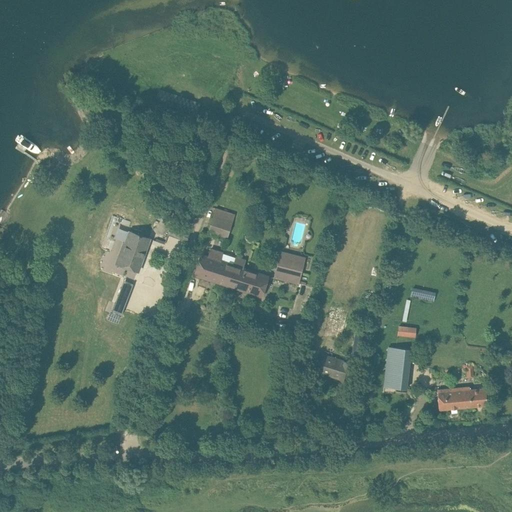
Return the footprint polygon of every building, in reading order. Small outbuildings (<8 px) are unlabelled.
[(200,103),(159,90),(155,101),(196,115),(200,103)] [(300,153),(302,147),(293,143),(290,149),(300,153)] [(234,214),(217,208),(208,235),(226,240),(234,214)] [(190,231),(189,231),(171,224),(168,234),(186,241),(190,231)] [(141,264),(150,238),(129,231),(125,243),(123,242),(116,263),(138,271),(136,270),(139,263),(141,264)] [(228,285),(234,265),(220,261),(222,253),(211,249),(208,257),(201,255),(194,274),(228,285)] [(302,265),(304,257),(281,251),(280,259),(275,278),(298,284),(301,272),(307,273),(308,267),(302,266),(302,265)] [(261,296),(267,276),(243,268),(245,260),(237,257),(234,265),(228,285),(261,296)] [(412,286),(410,296),(433,301),(435,292),(412,286)] [(330,303),(322,336),(335,339),(340,319),(336,318),(339,305),(330,303)] [(398,325),(397,335),(415,337),(416,326),(398,325)] [(355,331),(352,347),(361,349),(362,345),(364,333),(357,331),(355,331)] [(312,350),(303,347),(298,366),(307,369),(312,350)] [(384,386),(406,389),(408,373),(410,349),(399,348),(398,348),(395,347),(389,347),(386,372),(384,386)] [(328,375),(333,358),(322,354),(317,372),(328,375)] [(347,381),(350,372),(353,363),(333,358),(328,375),(347,381)] [(466,365),(467,377),(474,377),(473,365),(466,365)] [(487,405),(486,395),(485,388),(469,389),(469,386),(437,389),(439,409),(487,405)]
